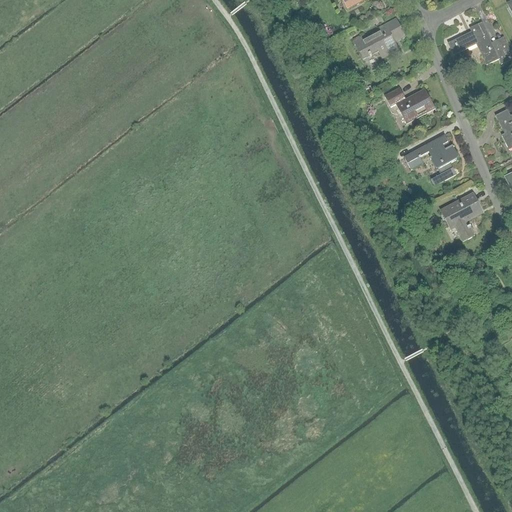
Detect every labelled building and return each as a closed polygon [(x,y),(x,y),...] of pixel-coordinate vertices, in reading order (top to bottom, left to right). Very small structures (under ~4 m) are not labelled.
[(340,0),(346,10),(364,0),(340,0)] [(362,41),(361,39),(353,43),(362,61),(377,53),(382,60),(398,51),(394,44),(405,38),(395,20),(377,30),(378,32),(362,41)] [(471,33),(448,45),(453,57),(477,45),(487,66),(498,61),(500,66),(511,60),(511,56),(506,44),(494,50),(482,25),(470,30),(471,33)] [(399,90),(384,98),(390,109),(395,107),(405,124),(434,108),(425,91),(406,102),(399,90)] [(507,111),(495,118),(499,124),(502,122),(508,133),(501,137),(509,151),(511,149),(511,116),(510,118),(507,111)] [(451,164),(460,159),(454,147),(446,151),(444,146),(448,143),(444,137),(405,158),(412,171),(423,165),(420,159),(429,154),(441,176),(432,181),(435,188),(457,176),(451,164)] [(481,211),(473,195),(440,212),(448,227),(452,224),(463,244),(474,237),(470,229),(471,229),(470,227),(466,229),(462,221),(481,211)]
